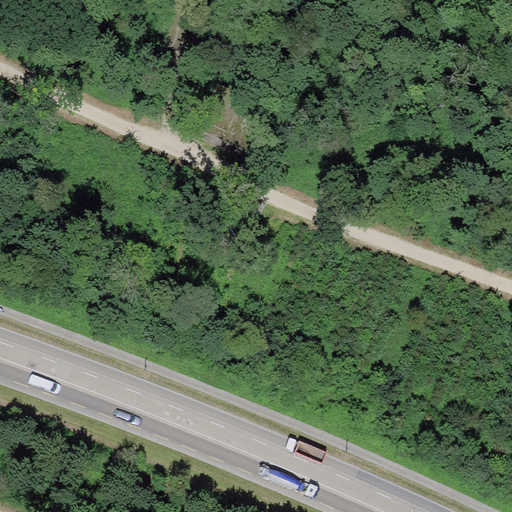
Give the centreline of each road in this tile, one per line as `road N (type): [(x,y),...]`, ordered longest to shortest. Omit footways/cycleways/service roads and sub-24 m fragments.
road 1 (track): [(0,72),(309,215),(511,292)]
road 2 (primary): [(410,511),(213,422),(0,343)]
road 3 (primary): [(0,369),(244,461),(354,511)]
